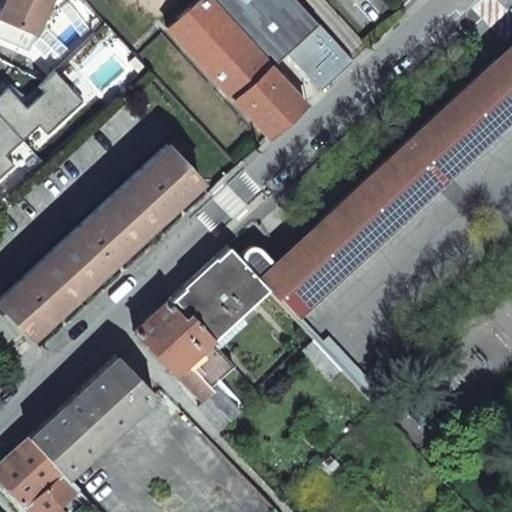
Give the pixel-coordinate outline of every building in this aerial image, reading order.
[(0,17),(36,33),(50,0),(6,0),(0,15),(0,17)] [(207,0),(196,0),(166,29),(232,100),(269,66),(207,0)] [(207,0),(269,66),(270,68),(285,53),(317,24),(294,0),(207,0)] [(285,53),(320,90),(351,61),(317,24),(285,53)] [(240,261),(240,262),(265,288),(292,318),(511,114),(511,41),(272,263),(259,250),(253,247),(249,247),(247,248),(241,251),(239,255),(239,260),(240,261)] [(269,66),(232,100),(267,138),(304,105),(287,86),(270,68),(269,66)] [(0,297),(0,307),(29,339),(74,297),(199,182),(164,145),(0,297)] [(197,272),(169,298),(208,339),(209,340),(265,288),(240,262),(224,246),(197,272)] [(151,314),(133,331),(172,373),(185,361),(208,339),(169,298),(151,314)] [(208,339),(185,361),(209,387),(213,383),(231,364),(209,340),(208,339)] [(313,340),(302,349),(329,378),(339,370),(320,349),(313,340)] [(327,342),(320,349),(339,370),(364,396),(371,389),(327,342)] [(114,355),(28,436),(65,477),(153,396),(114,355)] [(213,383),(209,387),(212,392),(217,387),(213,383)] [(212,392),(197,406),(219,429),(235,414),(212,392)] [(9,454),(0,461),(0,481),(28,511),(48,511),(70,492),(75,488),(65,477),(28,436),(9,454)] [(70,492),(48,511),(71,511),(81,504),(70,492)]
